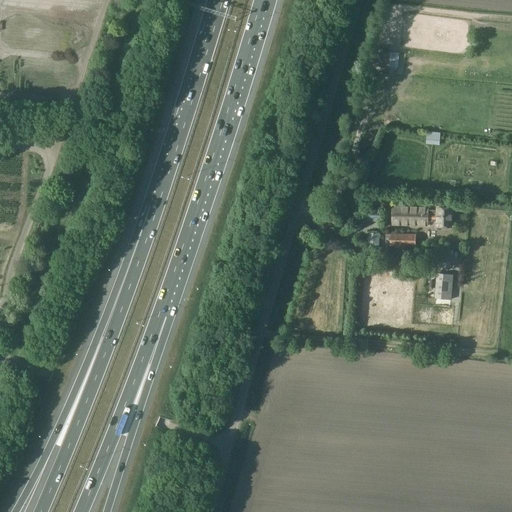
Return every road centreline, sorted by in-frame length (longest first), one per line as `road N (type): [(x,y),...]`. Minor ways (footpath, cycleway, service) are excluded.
road 1 (unclassified): [(208,511),(359,0)]
road 2 (motorway): [(156,212),(15,511)]
road 3 (motorway): [(161,311),(261,0)]
road 4 (motorway): [(156,212),(41,511)]
road 5 (track): [(503,352),(263,333)]
road 6 (motorway): [(221,0),(156,212)]
road 7 (motorway): [(83,511),(161,311)]
road 8 (motorway): [(107,511),(161,311)]
